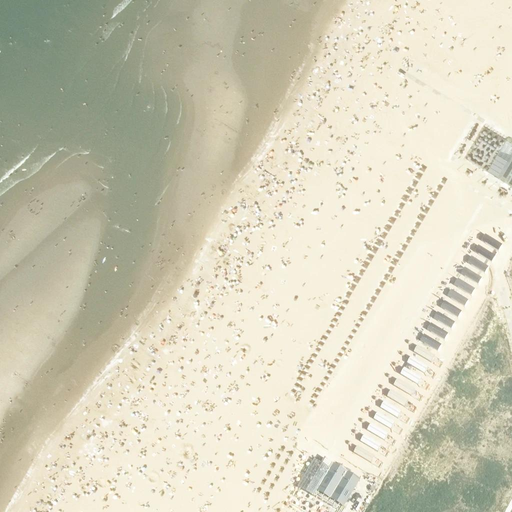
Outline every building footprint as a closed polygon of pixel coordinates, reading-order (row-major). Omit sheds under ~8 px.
[(511,152),(497,178),(511,186),(511,152)] [(510,233),(493,223),(489,229),(506,239),(510,233)] [(503,244),(486,235),(483,241),(499,251),(503,244)] [(496,256),(480,246),(476,252),(493,262),(496,256)] [(490,266),(473,256),(470,262),(486,272),(490,266)] [(483,278),(466,268),(463,274),(479,284),(483,278)] [(476,290),(459,280),(456,286),(472,296),(476,290)] [(469,302),(452,292),(448,298),(465,308),(469,302)] [(462,314),(445,304),(441,310),(458,320),(462,314)] [(456,324),(439,314),(435,320),(452,330),(456,324)] [(449,335),(432,325),(428,332),(445,341),(449,335)] [(442,346),(425,337),(422,343),(438,353),(442,346)] [(436,357),(419,347),(415,354),(432,364),(436,357)] [(429,367),(413,358),(409,364),(426,374),(429,367)] [(423,378),(406,368),(403,374),(419,384),(423,378)] [(416,390),(399,381),(395,387),(412,397),(416,390)] [(409,401),(393,391),(389,397),(406,407),(409,401)] [(403,412),(386,402),(382,408),(399,418),(403,412)] [(396,423),(380,413),(376,419),(392,429),(396,423)] [(389,434),(373,424),(369,431),(386,441),(389,434)] [(382,446),(366,436),(362,442),(379,452),(382,446)] [(373,456),(356,446),(353,453),(369,463),(373,456)] [(329,461),(311,490),(343,509),(361,480),(329,461)]
